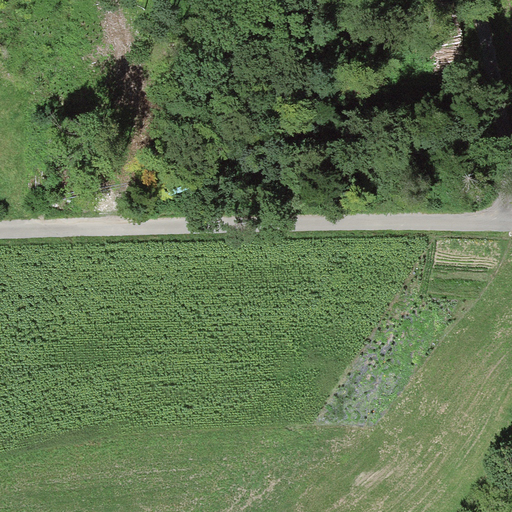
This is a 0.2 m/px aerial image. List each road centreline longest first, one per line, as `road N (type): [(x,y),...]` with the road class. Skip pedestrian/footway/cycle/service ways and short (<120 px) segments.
road 1 (unclassified): [(511,220),(0,226)]
road 2 (unclassified): [(511,206),(478,0)]
